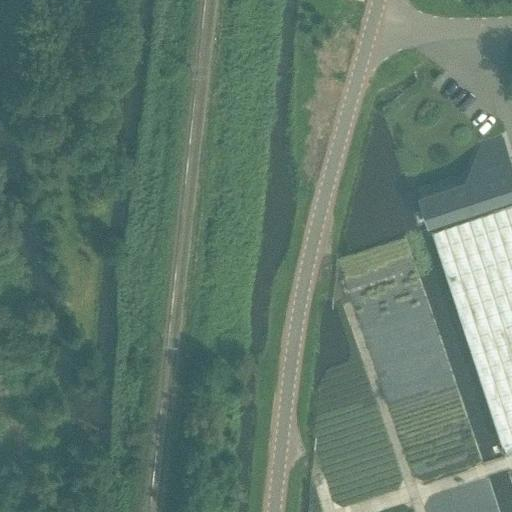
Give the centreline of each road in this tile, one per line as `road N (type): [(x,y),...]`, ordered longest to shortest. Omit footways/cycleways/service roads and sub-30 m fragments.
road 1 (tertiary): [(271,511),(299,298),(371,30)]
road 2 (unclassified): [(371,30),(511,31)]
